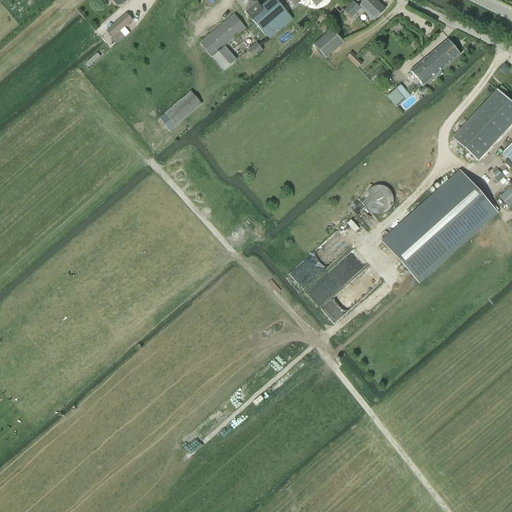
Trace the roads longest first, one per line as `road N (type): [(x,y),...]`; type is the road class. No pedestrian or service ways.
road 1 (track): [(421,190),(363,246),(395,281),(320,345),(447,511)]
road 2 (track): [(320,345),(156,169)]
